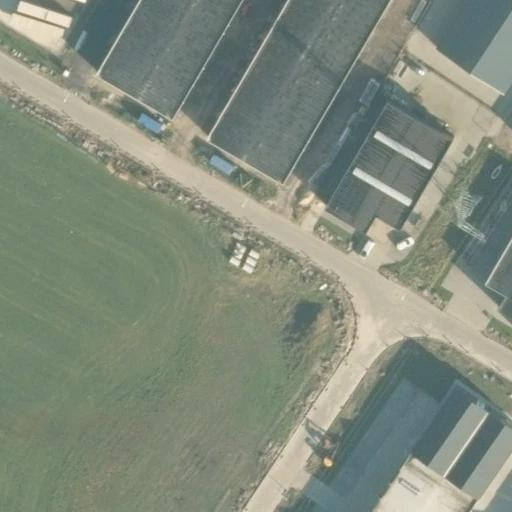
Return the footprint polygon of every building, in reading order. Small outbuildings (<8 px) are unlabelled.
[(170,115),(241,0),(137,0),(95,69),(170,115)] [(287,0),(204,136),(279,182),(390,0),(287,0)] [(511,79),(511,0),(466,0),(437,46),(505,90),(511,79)] [(326,205),(339,213),(339,214),(340,215),(341,214),(367,230),(372,221),(373,221),(374,220),(373,219),(377,212),(402,226),(454,136),(388,98),(326,205)] [(511,235),(486,281),(506,293),(498,306),(511,314),(511,235)] [(424,433),(402,466),(468,511),(491,478),(490,478),(499,464),(500,465),(511,447),(511,423),(457,386),(434,419),(435,420),(426,434),(424,433)] [(467,511),(468,511),(402,466),(400,468),(401,469),(393,481),(392,481),(390,483),(391,484),(382,496),(381,495),(380,498),(381,498),(372,511),(371,510),(369,511),(467,511)]
